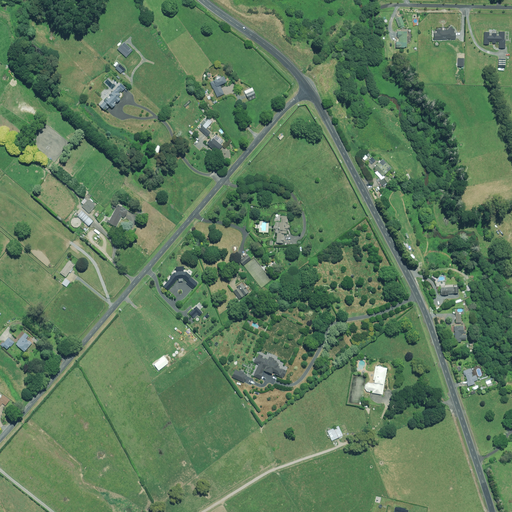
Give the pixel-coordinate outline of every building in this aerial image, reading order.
[(406,27),(401,17),(396,19),(399,27),(401,27),(402,29),(406,27)] [(452,30),(452,29),(448,29),(448,30),(442,31),(442,29),(437,29),(437,32),(433,32),(434,40),(436,40),(455,39),(455,30),(452,30)] [(406,48),(407,31),(397,31),(397,38),(399,38),(399,42),(396,42),(396,48),(406,48)] [(126,70),(120,64),(116,69),(121,74),(123,71),(124,72),(126,70)] [(226,83),(223,77),(214,81),(210,83),(213,89),(213,88),(217,97),(224,94),(220,85),(226,83)] [(117,87),(110,95),(108,97),(104,101),(104,102),(100,106),(106,111),(110,107),(113,109),(116,105),(114,103),(116,101),(118,102),(123,96),(119,93),(120,92),(121,91),(122,92),(126,88),(122,84),(121,83),(117,87)] [(201,124),(206,129),(213,121),(210,119),(206,122),(204,120),(201,124)] [(206,129),(201,124),(197,128),(207,136),(211,133),(206,129)] [(223,146),(213,138),(211,140),(210,139),(206,143),(213,150),(217,153),(223,146)] [(373,168),(375,169),(374,171),(375,172),(374,173),(381,180),(385,177),(384,176),(392,168),(382,159),(373,168)] [(379,182),(382,186),(389,181),(386,177),(379,182)] [(97,205),(90,199),(82,207),(89,214),(97,205)] [(118,206),(115,213),(110,220),(109,219),(107,222),(116,227),(122,217),(124,218),(128,211),(118,206)] [(93,221),(82,211),(78,216),(89,226),(93,221)] [(276,224),(276,227),(274,226),(273,230),(275,230),(275,233),(278,233),(277,243),(283,244),(284,234),(287,234),(288,227),(290,227),(290,226),(287,225),(288,219),(286,219),(287,216),(281,216),(280,222),(276,222),(276,224)] [(90,231),(83,226),(81,228),(86,231),(85,232),(87,234),(90,231)] [(251,260),(248,255),(240,261),(244,266),(251,260)] [(75,265),(69,261),(60,273),(66,278),(75,265)] [(163,287),(168,291),(179,279),(179,281),(183,281),(183,279),(187,282),(186,283),(189,286),(193,289),(198,284),(190,277),(191,276),(186,272),(184,272),(183,271),(183,267),(176,267),(176,272),(175,272),(171,276),(172,277),(163,287)] [(71,282),(67,279),(63,284),(67,287),(71,282)] [(237,286),(238,288),(236,289),(242,298),(249,292),(242,283),(237,286)] [(458,293),(457,287),(440,288),(441,296),(448,295),(448,294),(450,294),(458,293)] [(198,314),(193,310),(189,314),(194,319),(198,314)] [(463,326),(454,326),(454,331),(455,331),(455,342),(461,342),(461,340),(464,340),(464,335),(461,335),(461,334),(463,334),(463,326)] [(29,336),(25,333),(22,337),(23,337),(16,345),(24,352),(32,343),(29,340),(27,339),(29,336)] [(15,343),(9,337),(2,345),(7,350),(10,346),(11,347),(15,343)] [(277,361),(269,357),(268,360),(263,357),(263,356),(258,354),(254,363),(258,365),(253,376),(261,379),(265,371),(272,374),(283,379),(284,376),(286,372),(278,368),(279,364),(276,362),(277,361)] [(374,384),(368,383),(366,385),(365,388),(367,391),(370,392),(370,391),(373,391),(373,393),(383,395),(387,368),(375,366),(373,380),(375,380),(374,384)] [(471,369),(464,371),(463,372),(464,375),(465,375),(467,381),(466,381),(468,387),(475,384),(474,382),(477,380),(476,376),(473,377),(471,373),(472,372),(471,369)] [(233,377),(248,384),(249,382),(245,380),(247,376),(243,374),(244,373),(240,371),(239,372),(236,370),(233,377)] [(1,395),(0,396),(0,407),(3,404),(6,406),(10,400),(1,395)] [(343,436),(339,426),(328,432),(332,441),(343,436)]
